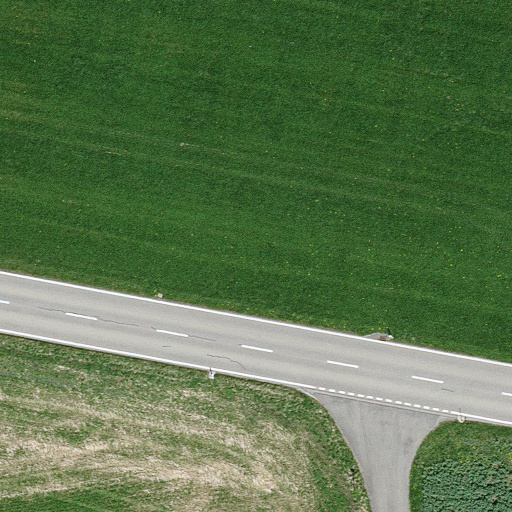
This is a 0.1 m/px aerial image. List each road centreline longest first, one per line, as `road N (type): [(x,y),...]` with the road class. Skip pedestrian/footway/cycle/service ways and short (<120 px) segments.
road 1 (tertiary): [(511,398),(0,303)]
road 2 (track): [(407,511),(379,375)]
